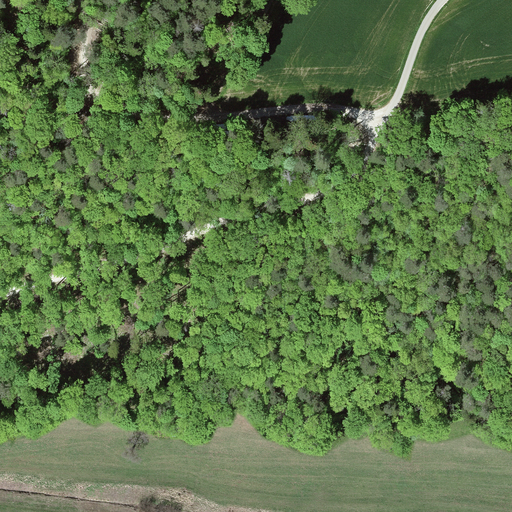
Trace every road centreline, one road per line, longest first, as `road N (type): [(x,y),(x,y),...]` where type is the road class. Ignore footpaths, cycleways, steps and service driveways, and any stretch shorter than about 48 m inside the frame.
road 1 (track): [(511,502),(339,502),(178,476),(0,465)]
road 2 (track): [(0,294),(338,184),(362,161),(370,124)]
road 3 (track): [(370,124),(345,108),(178,118),(117,106),(85,81),(79,0)]
road 4 (track): [(443,0),(421,31),(389,116),(370,124)]
